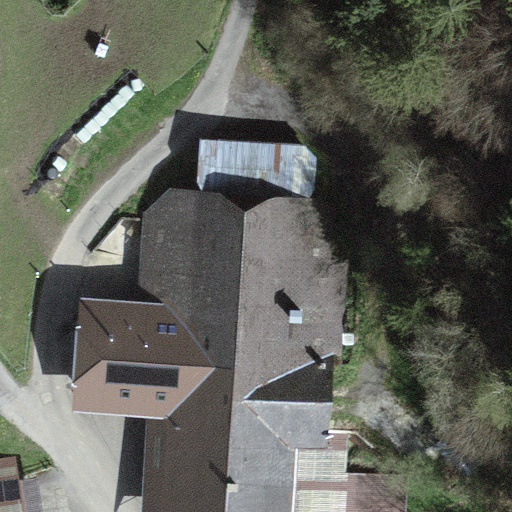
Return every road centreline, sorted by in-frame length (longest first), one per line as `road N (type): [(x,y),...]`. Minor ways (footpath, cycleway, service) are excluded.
road 1 (unclassified): [(245,0),(216,83),(115,192),(71,261),(51,335),(58,441)]
road 2 (track): [(415,429),(390,384),(363,201),(322,133),(216,83)]
